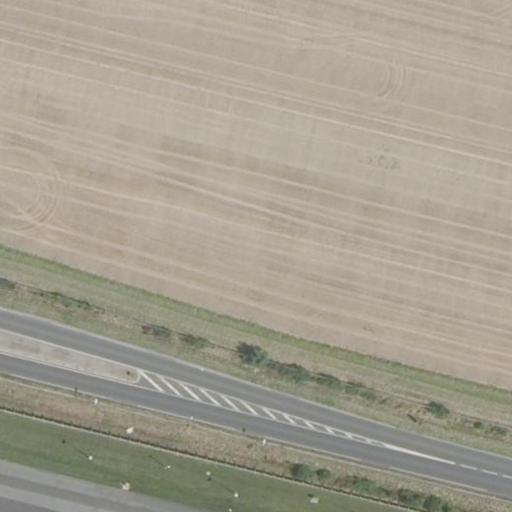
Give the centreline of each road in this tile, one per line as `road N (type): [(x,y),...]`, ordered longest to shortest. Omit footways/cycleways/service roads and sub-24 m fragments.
road 1 (primary): [(453,465),(148,355),(0,318)]
road 2 (primary): [(0,363),(453,465)]
